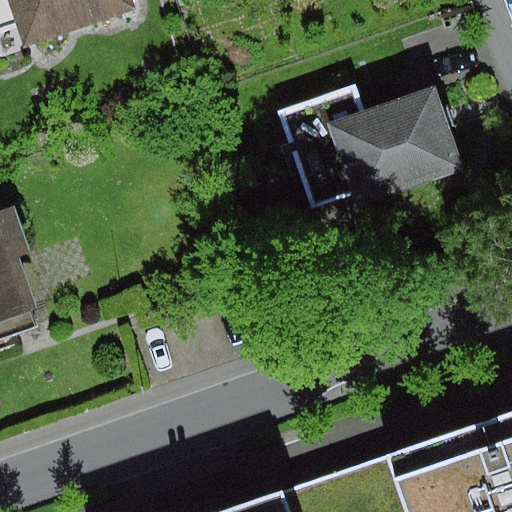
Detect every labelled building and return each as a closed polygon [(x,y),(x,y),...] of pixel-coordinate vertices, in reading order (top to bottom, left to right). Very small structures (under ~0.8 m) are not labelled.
[(157,0),(32,0),(45,43),(160,9),(157,0)] [(450,88),(342,124),(373,213),(481,177),(450,88)] [(11,222),(0,226),(0,345),(51,325),(11,222)] [(511,511),(511,415),(341,474),(354,511),(511,511)] [(354,511),(341,474),(232,511),(354,511)]
